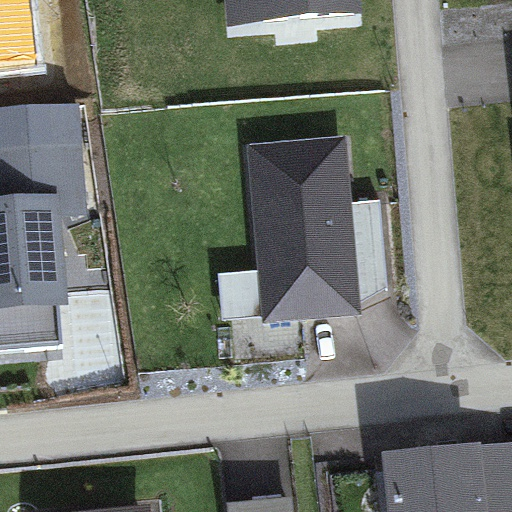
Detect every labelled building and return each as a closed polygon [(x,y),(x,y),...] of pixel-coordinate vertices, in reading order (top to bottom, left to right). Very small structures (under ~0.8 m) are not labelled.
[(0,0),(0,62),(34,59),(27,0),(0,0)] [(224,0),(226,22),(360,13),(358,0),(224,0)] [(0,198),(0,349),(63,345),(60,308),(68,307),(61,216),(82,215),(75,109),(0,114),(0,147),(3,147),(7,198),(0,198)] [(345,138),(247,145),(257,271),(219,274),(222,317),(259,314),(260,321),(359,313),(385,290),(378,200),(350,203),(345,138)] [(511,511),(511,442),(381,452),(386,511),(511,511)] [(226,502),(227,511),(292,511),(291,497),(226,502)]
